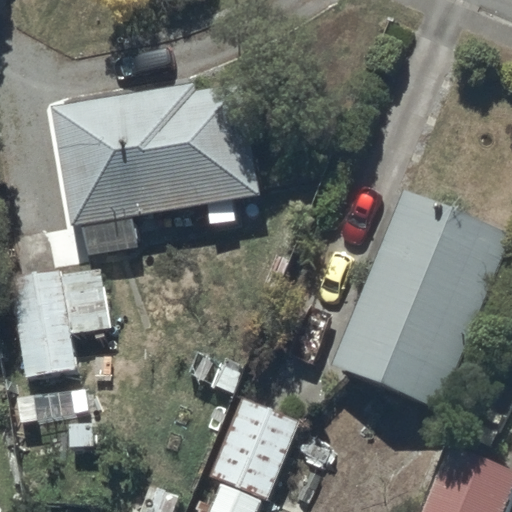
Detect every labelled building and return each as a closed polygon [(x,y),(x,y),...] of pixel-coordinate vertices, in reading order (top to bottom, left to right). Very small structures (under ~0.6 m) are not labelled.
[(246,83),(62,113),(82,232),(265,203),(246,83)] [(511,269),(511,240),(411,199),(338,372),(449,418),(511,269)] [(65,270),(19,275),(32,374),(80,367),(75,331),(109,327),(102,272),(66,277),(65,270)] [(271,506),(304,425),(246,401),(213,483),(223,488),(262,504),(271,506)] [(511,511),(511,473),(455,452),(431,511),(511,511)] [(258,511),(262,504),(223,488),(213,511),(258,511)]
